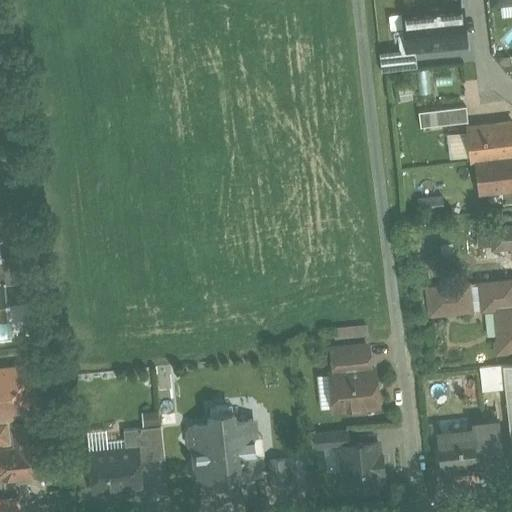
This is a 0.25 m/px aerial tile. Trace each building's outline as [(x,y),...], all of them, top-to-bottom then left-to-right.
[(415,52),(469,47),(465,5),(402,12),(406,50),(379,52),(381,71),(417,67),(415,52)] [(395,83),(397,100),(412,98),(409,81),(395,83)] [(467,105),(420,110),(421,125),(469,120),(467,105)] [(511,121),(467,126),(471,158),(476,158),(511,153),(511,121)] [(511,153),(476,158),(480,193),(502,190),(511,189),(511,153)] [(511,189),(502,190),(503,202),(511,201),(511,189)] [(511,224),(494,227),(496,246),(511,244),(511,224)] [(0,317),(10,316),(8,300),(11,300),(10,297),(8,297),(6,281),(0,281),(0,258),(2,258),(1,242),(0,241),(0,317)] [(511,277),(480,281),(483,308),(499,306),(498,305),(511,303),(511,277)] [(470,282),(428,286),(431,314),(473,309),(470,282)] [(511,303),(498,305),(499,306),(502,336),(499,336),(497,341),(497,346),(503,351),(508,350),(511,346),(511,303)] [(369,344),(333,348),(335,371),(371,367),(369,344)] [(35,364),(0,367),(0,421),(42,417),(35,364)] [(371,367),(335,371),(331,371),(335,408),(379,403),(376,366),(371,367)] [(42,417),(0,421),(0,475),(18,473),(19,479),(31,478),(31,472),(48,470),(42,417)] [(236,418),(211,421),(211,422),(194,424),(194,426),(190,430),(191,445),(196,448),(199,479),(259,473),(254,418),(236,420),(236,418)] [(497,419),(472,422),(473,431),(475,431),(477,453),(501,451),(497,419)] [(162,424),(125,428),(127,448),(138,447),(140,459),(166,456),(162,424)] [(350,427),(316,430),(317,446),(342,444),(342,443),(351,441),(350,427)] [(473,431),(438,434),(442,470),(479,466),(477,453),(475,431),(473,431)] [(351,441),(342,443),(342,444),(346,487),(383,484),(381,469),(384,469),(383,453),(380,453),(378,439),(351,441)] [(127,448),(91,452),(95,489),(97,489),(100,491),(108,490),(112,488),(142,484),(140,459),(138,447),(127,448)] [(306,455),(270,459),(273,491),(309,487),(306,455)] [(74,490),(62,491),(64,511),(75,511),(77,511),(74,490)] [(20,511),(19,497),(0,499),(0,511),(20,511)]
